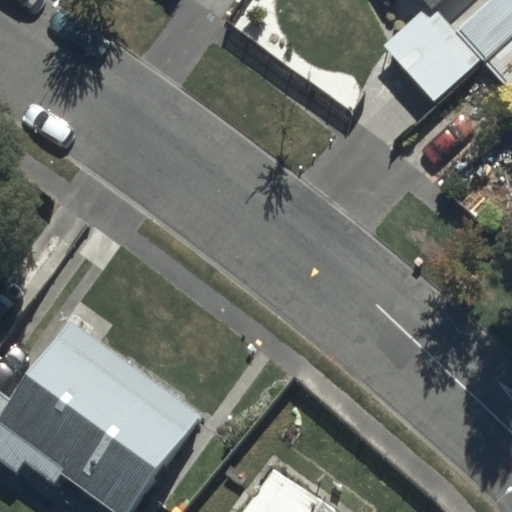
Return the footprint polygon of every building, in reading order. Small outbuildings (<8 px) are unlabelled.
[(435,32),(440,27),(468,0),(403,0),(423,21),(435,32)] [(511,0),(507,0),(459,47),(483,72),(511,101),(511,0)] [(435,32),(423,21),(381,61),(436,118),(483,72),(459,47),(451,39),(440,27),(435,32)] [(0,480),(14,492),(27,476),(56,499),(62,492),(86,511),(142,511),(198,434),(73,337),(15,417),(0,405),(0,480)] [(309,511),(275,487),(257,511),(309,511)]
